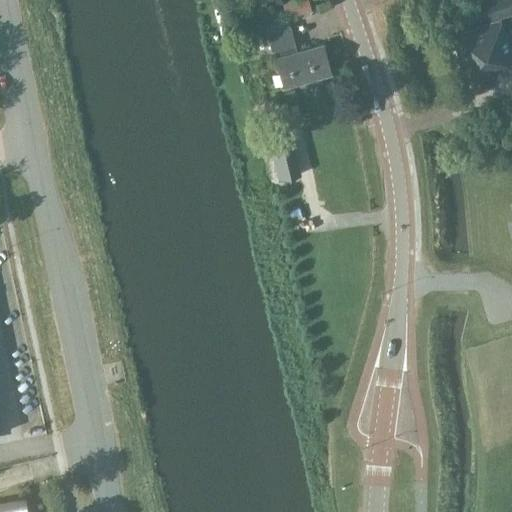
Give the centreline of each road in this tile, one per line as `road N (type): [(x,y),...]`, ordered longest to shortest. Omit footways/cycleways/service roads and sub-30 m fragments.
road 1 (unclassified): [(4,0),(111,511)]
road 2 (secondary): [(375,511),(402,208),(388,123),(347,0)]
